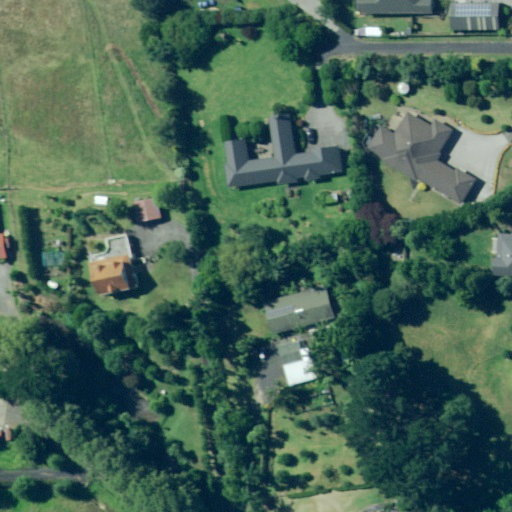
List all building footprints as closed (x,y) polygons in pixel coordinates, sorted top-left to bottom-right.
[(364,0),(364,12),(414,12),(436,12),(436,0),(364,0)] [(457,31),(506,31),(506,14),(499,14),(499,5),(457,4),(457,31)] [(406,92),(410,92),(413,88),(412,83),(408,81),(404,82),(401,85),(402,90),(406,92)] [(421,179),(464,204),(479,179),(460,167),(458,170),(440,159),(444,153),(442,152),(456,129),(438,118),(434,125),(411,111),(398,133),(387,126),(385,125),(383,127),(371,148),(387,157),(385,160),(386,161),(420,181),(421,179)] [(223,163),(226,187),(276,180),(276,184),(295,181),(295,177),(303,176),(303,180),(318,178),(317,173),(341,170),(337,146),(310,150),(311,152),(294,154),(288,114),(268,116),(274,156),(246,160),(243,139),(224,142),(227,163),(223,163)] [(336,201),(335,194),(322,196),(323,203),(336,201)] [(138,222),(163,217),(159,197),(134,202),(138,222)] [(419,228),(430,225),(428,218),(417,221),(419,228)] [(0,258),(10,258),(9,242),(8,233),(0,234),(0,258)] [(511,233),(503,233),(503,239),(501,252),(501,257),(500,257),(499,260),(497,260),(496,270),(499,270),(499,274),(511,275),(511,233)] [(122,254),(125,254),(128,252),(128,248),(125,246),(122,246),(119,248),(120,252),(122,254)] [(141,287),(135,259),(133,252),(128,254),(93,261),(96,277),(101,276),(106,295),(117,292),(117,291),(125,289),(125,291),(128,290),(141,287)] [(335,306),(333,299),(330,285),(310,290),(299,292),(268,300),(277,333),(307,326),(335,318),(338,318),(335,306)] [(314,358),(309,359),(307,360),(301,340),(281,346),(292,385),(319,378),(317,369),(314,358)] [(340,349),(345,362),(354,359),(349,345),(340,349)]
